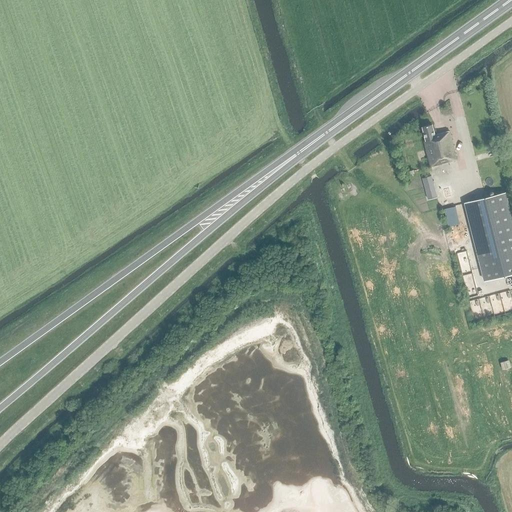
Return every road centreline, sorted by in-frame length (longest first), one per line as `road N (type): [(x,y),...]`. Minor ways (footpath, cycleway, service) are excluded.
road 1 (unclassified): [(0,444),(248,218),(418,87)]
road 2 (primary): [(0,407),(335,126)]
road 3 (primary): [(335,126),(0,362)]
road 4 (primary): [(407,74),(511,0)]
road 5 (unknown): [(418,87),(433,117),(459,131),(470,190)]
